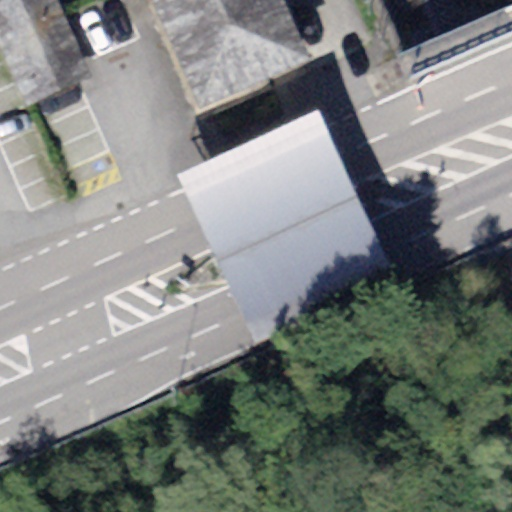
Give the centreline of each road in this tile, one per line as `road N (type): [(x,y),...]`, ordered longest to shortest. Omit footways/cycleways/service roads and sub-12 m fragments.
road 1 (primary): [(511,80),(136,256),(91,294),(66,331)]
road 2 (primary): [(66,331),(159,331),(306,282),(511,193)]
